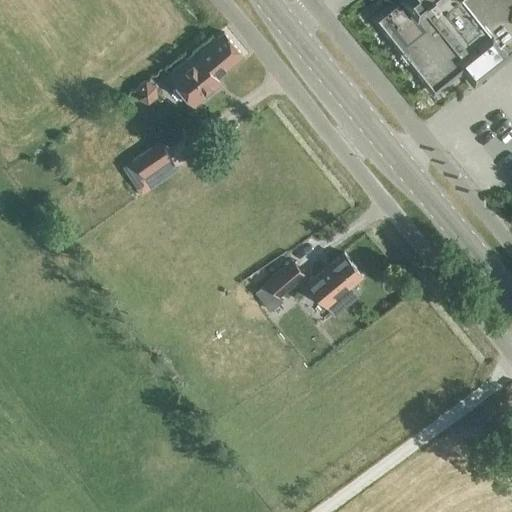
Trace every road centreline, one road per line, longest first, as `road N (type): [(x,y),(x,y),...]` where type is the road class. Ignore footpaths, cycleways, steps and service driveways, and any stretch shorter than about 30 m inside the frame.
road 1 (unclassified): [(511,357),(219,0)]
road 2 (secondary): [(511,298),(267,0)]
road 3 (unclassified): [(511,245),(308,0)]
